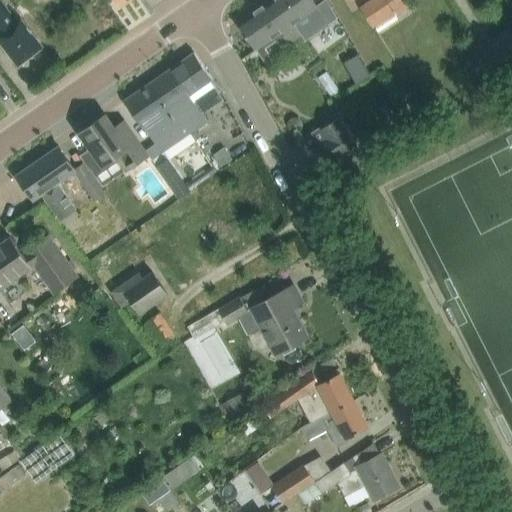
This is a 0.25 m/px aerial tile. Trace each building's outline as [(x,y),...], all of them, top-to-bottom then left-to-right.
[(0,0),(0,39),(7,48),(19,64),(43,46),(22,18),(26,15),(20,7),(13,12),(9,7),(16,2),(14,0),(0,0)] [(291,24),(273,0),(269,0),(238,22),(257,49),(283,31),(282,30),(291,24)] [(319,5),(315,0),(273,0),(291,24),(282,30),(283,31),(292,44),(305,34),(296,21),(319,5)] [(371,0),(361,7),(365,13),(375,28),(410,6),(405,0),(371,0)] [(490,64),(491,67),(511,53),(511,27),(479,48),(481,50),(465,60),(474,74),(490,64)] [(302,54),(310,66),(323,58),(315,45),(302,54)] [(187,127),(192,134),(209,122),(190,94),(213,78),(195,52),(149,83),(168,110),(176,104),(191,125),(187,127)] [(340,90),(327,72),(320,77),(332,96),(340,90)] [(191,190),(191,189),(186,183),(169,158),(168,158),(164,153),(192,134),(187,127),(191,125),(176,104),(168,110),(149,83),(125,100),(136,116),(155,143),(148,148),(159,164),(158,165),(156,166),(179,198),(191,190)] [(379,107),(386,119),(397,112),(390,100),(379,107)] [(159,164),(148,148),(147,149),(126,119),(115,127),(105,114),(79,132),(103,167),(117,157),(127,172),(150,155),(158,165),(159,164)] [(324,165),(357,145),(340,116),(321,128),(327,138),(313,147),(324,165)] [(17,175),(35,200),(43,195),(61,221),(78,209),(60,184),(78,171),(60,145),(17,175)] [(228,150),(216,158),(222,166),(233,158),(228,150)] [(186,183),(191,189),(217,171),(214,166),(186,183)] [(106,192),(91,171),(80,179),(94,200),(106,192)] [(25,252),(54,293),(80,274),(51,233),(25,252)] [(0,288),(32,266),(11,236),(0,243),(0,288)] [(140,273),(124,284),(113,292),(122,306),(131,300),(140,312),(152,304),(168,293),(153,271),(144,278),(140,273)] [(253,307),(262,324),(263,326),(256,332),(253,340),(256,347),(264,349),(271,347),(276,355),(285,350),(287,353),(296,348),(293,343),(308,336),(292,307),(303,301),(294,285),(268,298),(253,307)] [(247,303),(267,296),(264,286),(243,293),(247,303)] [(248,309),(241,297),(219,308),(219,309),(189,326),(195,338),(226,320),(228,324),(240,317),(249,312),(248,309)] [(161,312),(144,323),(153,337),(155,336),(161,345),(176,335),(161,312)] [(35,340),(24,325),(14,332),(25,347),(35,340)] [(299,398),(312,421),(332,411),(354,398),(340,372),(321,383),(313,371),(256,410),(265,422),(299,398)] [(252,411),(242,393),(220,405),(230,423),(252,411)] [(332,411),(312,421),(302,427),(308,439),(328,428),(338,446),(350,440),(348,436),(368,425),(354,398),(332,411)] [(11,419),(2,408),(0,410),(0,426),(0,427),(11,419)] [(0,487),(4,492),(44,462),(36,452),(0,477),(0,487)] [(345,462),(316,481),(323,492),(338,482),(345,495),(365,485),(373,500),(400,486),(382,452),(365,461),(355,466),(356,468),(351,471),(345,462)] [(272,510),(314,480),(305,465),(275,485),(261,494),(272,510)] [(175,487),(184,481),(175,468),(166,474),(175,487)] [(153,486),(161,497),(171,490),(163,479),(153,486)] [(314,498),(323,492),(316,481),(307,487),(314,498)] [(369,511),(373,510),(368,502),(361,506),(363,511),(369,511)]
